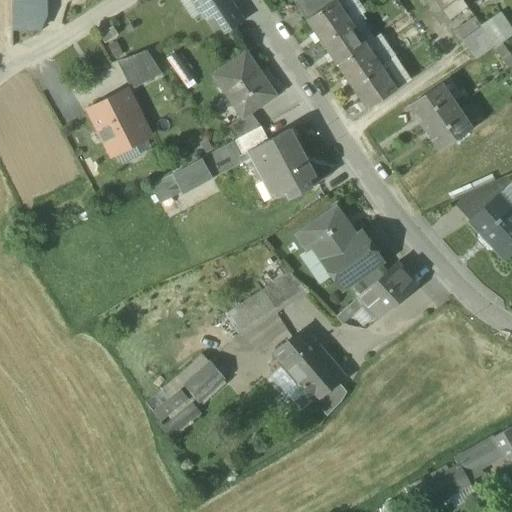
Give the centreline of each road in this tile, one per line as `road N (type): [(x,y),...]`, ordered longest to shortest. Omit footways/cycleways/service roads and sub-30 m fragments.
road 1 (residential): [(246,0),(415,241),(458,291),(511,327)]
road 2 (unclassified): [(123,0),(0,79)]
